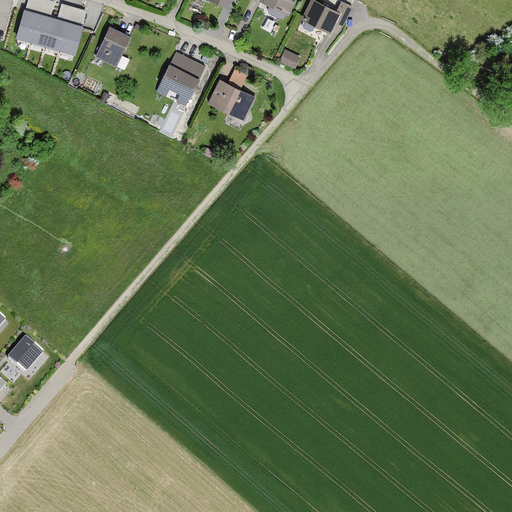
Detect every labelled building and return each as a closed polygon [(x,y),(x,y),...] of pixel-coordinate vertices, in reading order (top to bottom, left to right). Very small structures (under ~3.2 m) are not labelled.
[(86,10),(52,0),(28,0),(15,36),(74,55),(86,10)] [(203,0),(223,9),(226,0),(203,0)] [(257,0),(257,1),(289,15),(295,0),(257,0)] [(312,0),(308,0),(299,19),(326,31),(335,10),(312,0)] [(129,36),(107,26),(93,57),(115,66),(129,36)] [(206,67),(175,51),(155,91),(186,106),(206,67)] [(255,97),(218,79),(206,104),(243,122),(255,97)] [(43,354),(25,337),(10,358),(26,373),(43,354)]
